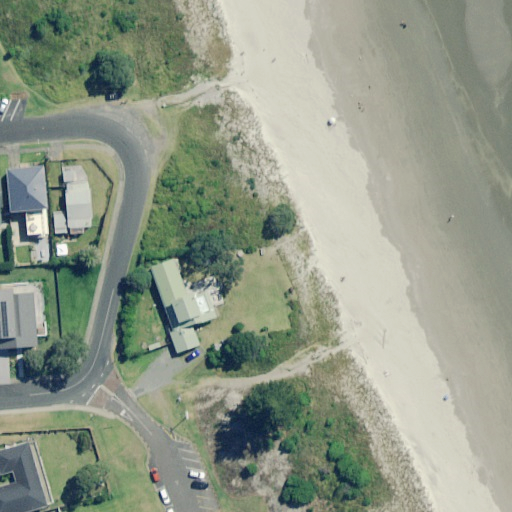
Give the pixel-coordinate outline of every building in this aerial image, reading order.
[(8,172),(11,214),(26,213),(28,239),(49,237),(43,169),(8,172)] [(74,185),(73,172),(62,173),(62,186),(64,213),(54,214),(55,235),(68,235),(85,233),(85,229),(91,228),(89,184),(74,185)] [(174,261),(145,271),(175,357),(204,346),(198,328),(216,321),(206,292),(187,299),(174,261)] [(46,338),(43,283),(7,286),(7,294),(1,294),(3,325),(0,325),(0,350),(9,350),(8,342),(19,341),(20,349),(38,348),(37,339),(46,338)] [(0,511),(35,511),(54,507),(36,443),(0,453),(0,474),(1,477),(13,473),(16,485),(0,490),(0,511)]
